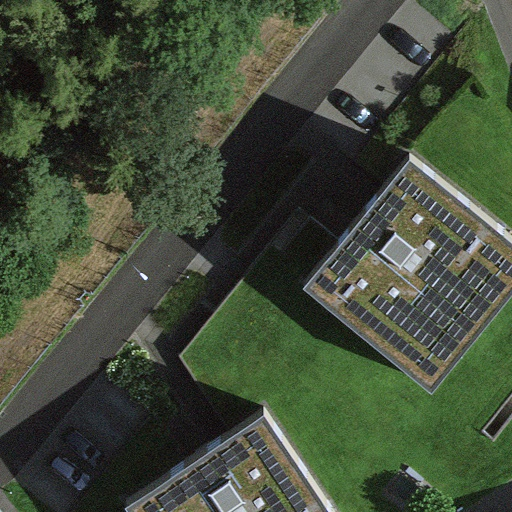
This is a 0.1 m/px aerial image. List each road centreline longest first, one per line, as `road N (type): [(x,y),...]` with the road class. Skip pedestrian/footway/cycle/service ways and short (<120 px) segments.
road 1 (residential): [(381,0),(224,174),(0,455)]
road 2 (residential): [(504,0),(511,16),(511,505),(501,511)]
